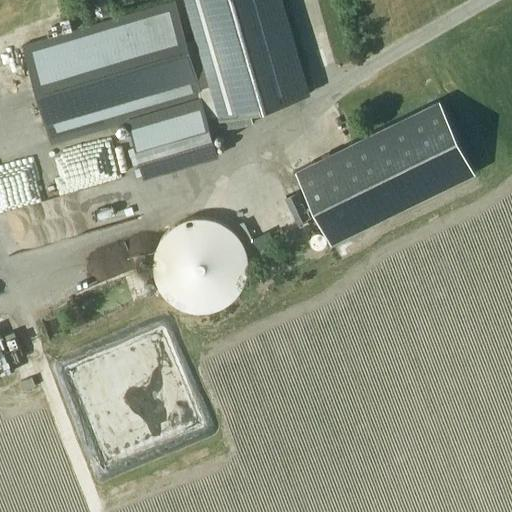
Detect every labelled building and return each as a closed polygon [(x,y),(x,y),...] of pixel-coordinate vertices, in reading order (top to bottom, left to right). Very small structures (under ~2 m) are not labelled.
[(185,0),(207,75),(197,78),(175,1),(22,45),(50,141),(126,118),(142,176),(217,154),(211,133),(246,124),(243,110),(276,100),(276,102),(308,92),(281,0),(185,0)] [(475,172),(439,98),(294,169),(330,243),(475,172)] [(207,217),(199,216),(191,217),(183,219),(179,221),(176,223),(169,227),(163,233),(158,240),(155,247),(153,255),(152,263),(153,272),(155,280),(159,287),(163,294),(169,300),(176,304),(183,308),(191,310),(199,311),(207,310),(215,308),(223,304),(230,300),(235,294),(240,287),(244,280),(246,272),(246,263),(246,255),(244,247),(240,240),(235,233),(230,227),(223,223),(215,219),(207,217)] [(71,330),(129,306),(121,287),(112,291),(110,285),(61,305),(71,330)] [(0,362),(19,354),(7,328),(0,330),(0,362)]
